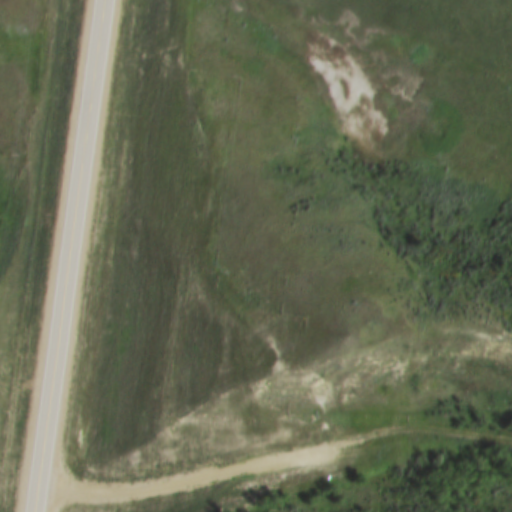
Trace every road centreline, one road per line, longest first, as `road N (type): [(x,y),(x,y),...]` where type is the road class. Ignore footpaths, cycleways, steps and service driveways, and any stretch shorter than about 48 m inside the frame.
road 1 (secondary): [(107,0),(31,511)]
road 2 (track): [(35,488),(147,496),(395,433),(511,443)]
